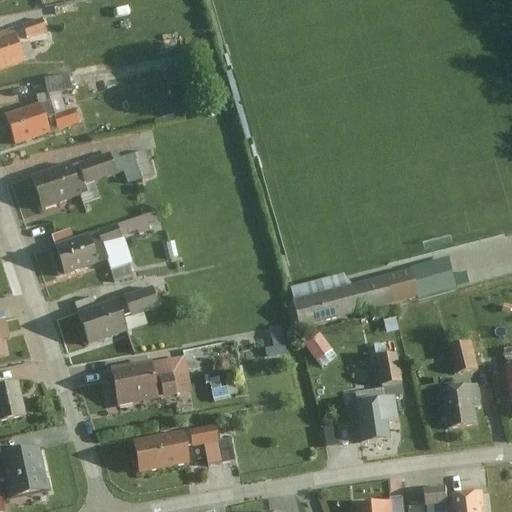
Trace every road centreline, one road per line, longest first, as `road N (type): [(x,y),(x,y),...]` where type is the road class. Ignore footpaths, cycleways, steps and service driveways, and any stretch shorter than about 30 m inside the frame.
road 1 (residential): [(172,511),(511,456)]
road 2 (residential): [(104,511),(0,197)]
